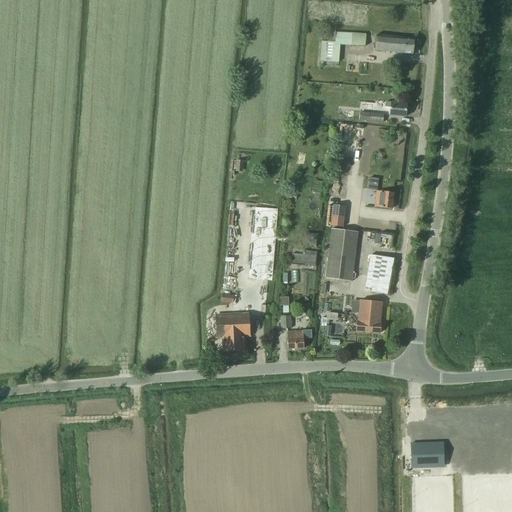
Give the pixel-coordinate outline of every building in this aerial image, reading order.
[(352,34),(336,33),(326,33),(326,42),(320,42),(319,61),(337,63),(339,45),(365,47),(366,35),(352,34)] [(414,39),(376,36),(375,51),(413,54),(414,39)] [(407,103),(385,101),(385,106),(390,107),(390,115),(405,117),(407,103)] [(354,111),(331,108),(330,115),(331,115),(330,116),(353,119),(354,111)] [(368,130),(368,139),(380,139),(380,130),(368,130)] [(332,171),(336,183),(349,179),(346,168),(350,167),(347,159),(335,163),(337,169),(332,171)] [(254,163),(237,161),(235,181),(252,183),(254,163)] [(356,177),(355,183),(367,186),(368,180),(356,177)] [(232,187),(231,195),(229,211),(227,228),(228,228),(227,237),(226,249),(226,250),(225,259),(225,269),(223,284),(221,284),(220,294),(222,294),(221,302),(233,304),(234,296),(232,285),(235,250),(236,250),(237,238),(237,229),(238,229),(239,212),(242,189),(240,188),(232,187)] [(263,203),(251,202),(248,224),(261,226),(259,242),(274,244),(280,192),(264,191),(263,203)] [(394,193),(376,191),(375,207),(392,209),(394,193)] [(332,202),(330,222),(342,223),(344,204),(332,202)] [(357,232),(331,229),(325,279),(351,282),(357,232)] [(291,254),(290,264),(314,266),(315,256),(291,254)] [(395,259),(370,255),(365,288),(371,289),(370,292),(389,295),(395,259)] [(278,306),(283,305),(283,313),(288,312),(288,297),(278,297),(278,306)] [(382,302),(360,300),(358,321),(357,321),(356,332),(380,334),(381,323),(380,323),(382,302)] [(336,321),(337,313),(327,312),(326,320),(336,321)] [(249,315),(214,317),(216,337),(223,337),(224,353),(244,352),(243,336),(250,336),(249,315)] [(290,317),(280,317),(281,329),(291,328),(290,317)] [(303,331),(287,332),(288,349),(304,348),(303,331)] [(411,444),(411,468),(444,467),(443,443),(411,444)]
